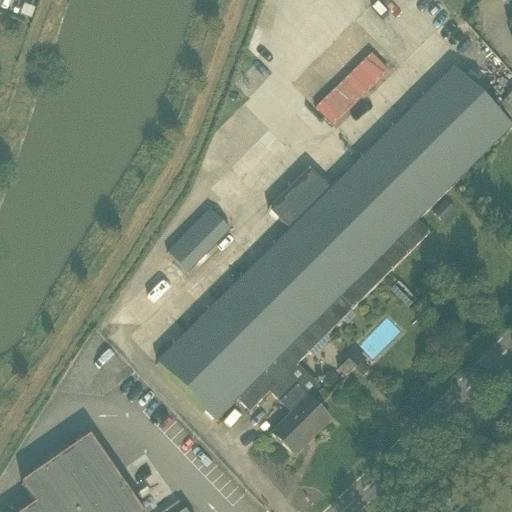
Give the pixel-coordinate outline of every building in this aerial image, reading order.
[(511,0),(501,0),(511,10),(511,0)] [(348,33),(315,68),(337,89),(370,54),(348,33)] [(449,191),(511,129),(454,71),(331,193),(309,171),(268,212),(290,233),(157,365),(215,424),(237,402),(249,414),(269,394),(286,377),(429,235),(417,223),(449,191)] [(511,118),(511,95),(500,106),(511,118)] [(186,274),(230,231),(209,210),(165,253),(186,274)] [(415,301),(398,284),(392,289),(410,307),(415,301)] [(338,372),(345,379),(355,369),(348,361),(338,372)] [(269,394),(287,412),(292,416),(272,436),(294,458),(330,423),(308,401),(309,400),(286,377),(269,394)] [(140,511),(90,439),(22,486),(36,507),(28,511),(140,511)] [(184,511),(178,503),(165,511),(184,511)]
